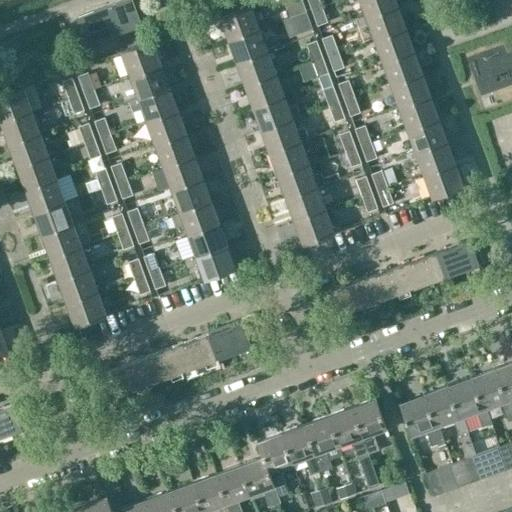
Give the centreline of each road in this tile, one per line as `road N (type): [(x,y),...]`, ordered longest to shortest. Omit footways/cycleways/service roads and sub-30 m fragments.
road 1 (residential): [(82,446),(305,365)]
road 2 (residential): [(52,367),(275,286)]
road 3 (residential): [(305,365),(511,294)]
road 4 (residential): [(275,286),(462,217)]
